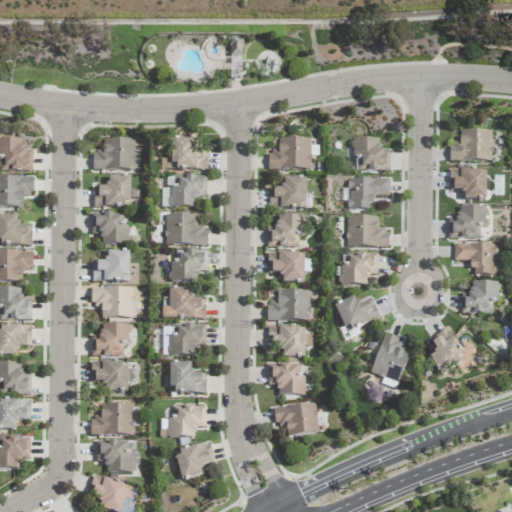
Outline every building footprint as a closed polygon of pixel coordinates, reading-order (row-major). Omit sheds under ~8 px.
[(229,56),(241,56),(241,41),(230,40),(229,56)] [(491,132),(460,133),(460,143),(450,143),(450,163),(492,162),(491,132)] [(23,141),(0,140),(0,161),(0,171),(31,173),(32,152),(22,151),(23,141)] [(310,171),(310,140),(278,140),(278,151),(269,151),(268,170),(310,171)] [(380,140),(351,141),(351,158),(358,158),(358,172),(389,172),(389,151),(380,151),(380,140)] [(134,141),(103,141),(103,151),(93,152),(93,172),(134,171),(134,141)] [(192,142),(171,141),(170,160),(161,160),(161,171),(206,172),(206,151),(192,151),(192,142)] [(464,201),(485,201),(486,171),(449,171),(449,191),(464,191),(464,201)] [(0,208),(22,209),(23,197),(32,198),(32,178),(0,177),(0,208)] [(168,208),(196,208),(196,198),(206,198),(206,177),(174,178),(175,189),(168,189),(168,208)] [(305,211),(306,180),(283,179),(282,190),(269,189),(269,209),(305,211)] [(389,181),(347,180),(347,211),(371,211),(371,196),(389,196),(389,181)] [(447,239),(480,240),(480,229),(485,229),(486,209),(458,208),(458,219),(448,219),(447,239)] [(122,214),(91,215),(91,235),(100,235),(101,247),(129,246),(129,226),(122,226),(122,214)] [(0,246),(30,247),(31,227),(17,227),(18,217),(0,216),(0,246)] [(206,247),(206,228),(196,228),(196,216),(165,216),(164,246),(206,247)] [(267,228),(267,249),(298,248),(298,237),(303,237),(302,217),(276,217),(277,228),(267,228)] [(378,218),(346,218),(346,249),(387,248),(387,229),(378,229),(378,218)] [(453,261),(471,262),(471,275),(495,276),(496,245),(454,245),(453,261)] [(0,282),(21,283),(22,271),(32,272),(32,253),(0,252),(0,282)] [(92,283),(128,284),(129,253),(106,253),(106,263),(92,263),(92,283)] [(267,255),(268,274),(281,274),(281,284),(303,284),(303,254),(267,255)] [(368,286),(368,275),(376,275),(377,255),(347,254),(346,266),(339,266),(339,285),(368,286)] [(498,284),(470,283),(470,293),(461,292),(461,314),(492,315),(492,303),(498,303),(498,284)] [(31,301),(21,301),(21,290),(0,289),(0,321),(30,322),(31,301)] [(133,290),(91,289),(90,306),(101,306),(101,319),(132,319),(133,290)] [(191,290),(168,289),(168,300),(162,300),(161,319),(204,321),(205,301),(191,300),(191,290)] [(309,322),(309,291),(277,292),(277,303),(267,303),(267,322),(309,322)] [(334,306),(346,334),(379,320),(371,301),(358,306),(354,297),(334,306)] [(91,337),(91,357),(123,358),(123,345),(128,345),(129,326),(100,326),(100,337),(91,337)] [(194,357),(194,346),(205,346),(205,327),(168,326),(168,357),(194,357)] [(0,328),(0,357),(17,358),(17,347),(30,347),(31,329),(0,328)] [(268,328),(268,351),(283,351),(282,358),(304,358),(304,347),(311,347),(311,336),(304,335),(304,329),(268,328)] [(432,355),(437,368),(461,358),(450,330),(430,338),(436,353),(432,355)] [(370,374),(399,383),(408,354),(399,351),(402,340),(383,334),(370,374)] [(126,393),(127,364),(91,363),(90,383),(104,384),(104,392),(126,393)] [(0,394),(30,396),(31,375),(20,375),(20,365),(0,364),(0,394)] [(191,364),(168,365),(170,395),(206,394),(205,374),(192,375),(191,364)] [(277,397),(305,397),(304,378),(299,378),(298,365),(267,366),(268,385),(276,385),(277,397)] [(0,431),(16,431),(16,421),(29,421),(30,402),(0,401),(0,431)] [(276,429),(285,428),(287,439),(318,434),(314,404),(273,410),(276,429)] [(91,436),(131,436),(131,406),(101,406),(101,417),(91,417),(91,436)] [(195,439),(196,428),(205,428),(205,408),(173,407),(173,420),(160,419),(160,439),(195,439)] [(29,439),(0,438),(0,469),(19,470),(19,459),(29,459),(29,439)] [(95,462),(105,462),(105,473),(132,474),(132,454),(127,454),(127,443),(95,442),(95,462)] [(180,481),(202,477),(200,467),(213,464),(209,444),(174,452),(180,481)] [(93,477),(87,498),(102,502),(100,510),(107,511),(122,511),(129,487),(93,477)]
